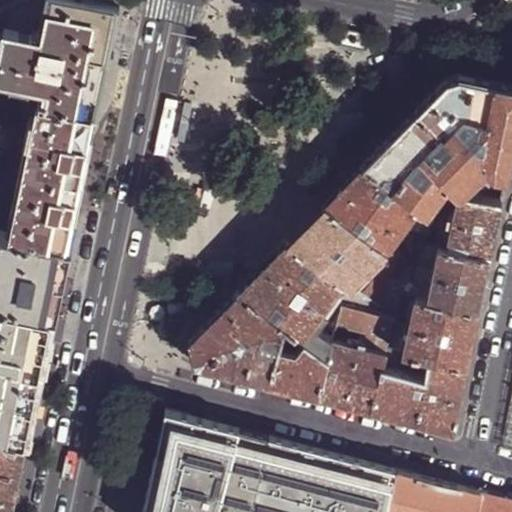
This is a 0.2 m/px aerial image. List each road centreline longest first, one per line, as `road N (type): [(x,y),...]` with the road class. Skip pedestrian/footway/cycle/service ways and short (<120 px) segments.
road 1 (residential): [(79,359),(470,460)]
road 2 (tertiary): [(79,359),(152,0)]
road 3 (residential): [(470,460),(511,264)]
road 4 (tertiary): [(48,511),(79,359)]
